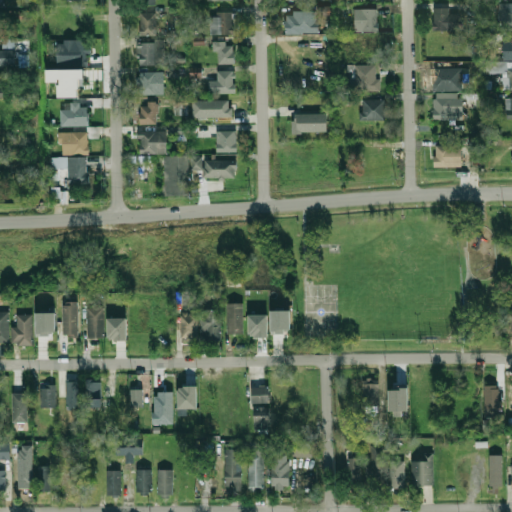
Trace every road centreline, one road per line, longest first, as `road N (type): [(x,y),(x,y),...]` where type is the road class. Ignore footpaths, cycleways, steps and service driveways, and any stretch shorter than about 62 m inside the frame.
road 1 (tertiary): [(0,222),(511,193)]
road 2 (residential): [(0,364),(511,359)]
road 3 (residential): [(0,511),(332,511)]
road 4 (residential): [(117,218),(114,0)]
road 5 (residential): [(264,206),(259,0)]
road 6 (residential): [(410,194),(406,0)]
road 7 (residential): [(332,511),(330,361)]
